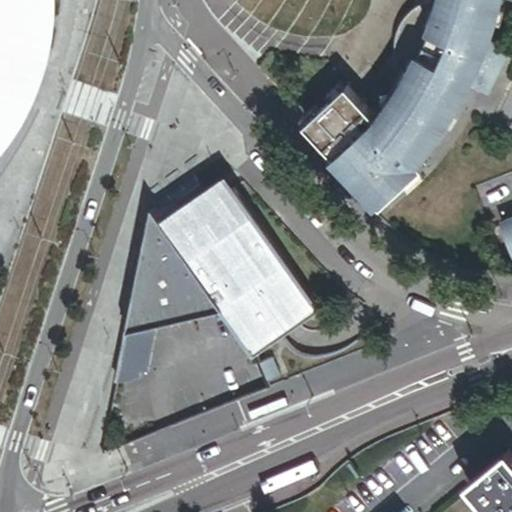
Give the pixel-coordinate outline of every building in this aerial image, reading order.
[(0,0),(0,73),(5,61),(14,23),(16,0),(0,0)] [(312,122),(387,205),(429,167),(424,161),(431,153),(439,142),(446,131),(453,118),(460,106),(465,96),(468,90),(475,76),(495,86),(509,56),(489,47),(494,35),(498,23),(502,12),(505,1),(504,0),(445,0),(444,7),(431,1),(417,9),(407,18),(401,28),(398,40),(398,53),(402,68),(412,72),(408,81),(403,89),(397,100),(391,110),(384,119),(353,85),(312,122)] [(495,86),(475,76),(468,90),(489,99),(495,86)] [(324,318),(236,184),(168,229),(153,227),(121,380),(176,365),(168,337),(232,319),(259,360),(324,318)] [(168,229),(157,208),(153,227),(168,229)] [(511,219),(503,223),(511,246),(511,219)] [(275,360),(261,366),(267,381),(281,375),(275,360)] [(511,511),(511,451),(511,450),(469,484),(492,511),(511,511)]
